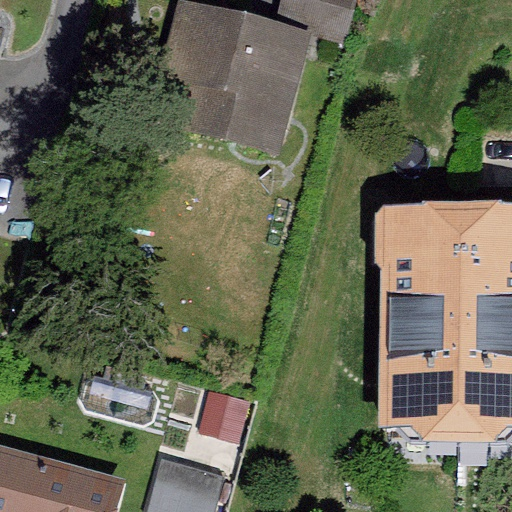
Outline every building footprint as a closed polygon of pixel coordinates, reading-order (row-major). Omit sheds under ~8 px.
[(286,0),(279,32),(314,42),(345,52),(361,15),(363,0),(286,0)] [(279,32),(182,7),(150,127),(282,162),(314,42),(279,32)] [(0,90),(13,40),(0,36),(0,90)] [(511,204),(379,204),(379,427),(413,427),(424,442),(495,442),(510,425),(511,425),(511,204)] [(126,511),(131,492),(0,458),(0,511),(126,511)] [(149,511),(215,511),(225,476),(163,460),(149,511)]
